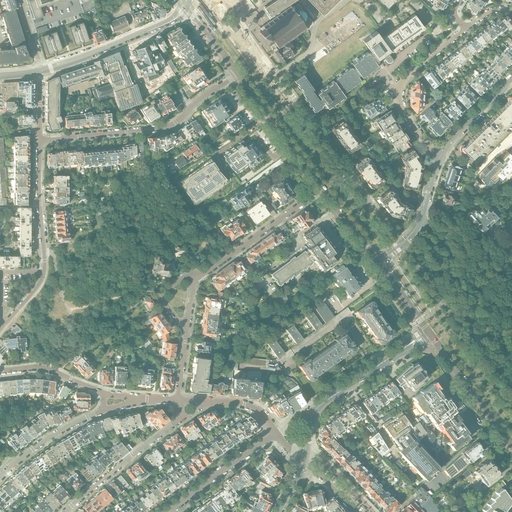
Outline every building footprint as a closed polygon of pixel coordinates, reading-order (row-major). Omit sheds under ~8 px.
[(3,0),(7,11),(14,9),(17,9),(13,0),(3,0)] [(27,0),(28,2),(27,2),(34,24),(41,22),(40,19),(43,18),(39,7),(59,0),(78,0),(80,4),(88,1),(87,0),(27,0)] [(274,0),(271,3),(265,7),(268,12),(267,13),(270,18),(270,17),(275,14),(274,13),(295,0),(309,0),(320,13),(334,0),(274,0)] [(444,7),(446,4),(439,0),(434,0),(432,4),(439,12),(441,9),(442,10),(443,8),(444,7)] [(481,9),(482,8),(469,0),(466,6),(471,10),(471,11),(471,12),(474,14),(475,13),(477,9),(478,10),(481,9)] [(154,12),(158,19),(163,17),(167,11),(155,4),(153,4),(152,6),(154,8),(153,8),(154,12)] [(290,42),(290,41),(292,40),(294,38),(296,37),(298,35),(298,36),(301,33),(302,32),(306,29),(307,29),(307,30),(309,28),(310,27),(310,26),(312,24),(312,23),(312,22),(308,17),(308,18),(306,16),(306,15),(306,14),(305,13),(304,12),(303,11),(302,10),(301,8),(301,7),(300,5),(298,5),(294,7),(293,6),(292,6),(291,6),(290,5),(289,6),(289,7),(285,10),(285,9),(284,9),(285,10),(281,13),(281,12),(279,13),(277,15),(275,17),(274,16),(272,18),(273,18),(271,19),(272,20),(268,23),(267,22),(267,23),(263,26),(263,25),(262,26),(263,26),(261,28),(260,27),(260,28),(262,30),(259,32),(269,45),(270,45),(270,46),(273,50),(274,51),(274,52),(279,48),(280,48),(281,48),(280,48),(284,45),(285,45),(284,44),(288,42),(288,43),(289,42),(290,41),(290,42)] [(91,15),(96,12),(94,8),(87,13),(90,16),(89,21),(92,19),(91,18),(92,17),(91,15)] [(145,19),(143,16),(140,17),(138,12),(136,8),(131,11),(131,12),(130,12),(133,21),(134,21),(137,22),(137,23),(141,21),(145,20),(145,19)] [(148,17),(151,16),(149,12),(147,8),(138,12),(140,17),(143,16),(145,19),(149,18),(148,17)] [(0,13),(0,17),(1,17),(2,20),(3,20),(12,48),(10,49),(10,50),(0,50),(0,64),(14,64),(15,64),(15,65),(16,65),(17,65),(29,61),(30,61),(31,61),(32,60),(32,59),(32,58),(27,43),(25,44),(16,16),(14,9),(7,11),(0,13)] [(158,19),(154,12),(153,13),(152,11),(149,12),(151,16),(153,21),(158,19)] [(410,38),(424,27),(414,14),(398,26),(381,38),(391,51),(400,44),(401,44),(410,38)] [(128,26),(127,23),(124,16),(109,23),(113,33),(128,26)] [(501,20),(507,27),(509,30),(511,28),(511,29),(511,28),(511,20),(511,21),(510,21),(507,17),(506,17),(503,19),(503,18),(501,20)] [(496,21),(495,22),(503,32),(505,31),(504,30),(507,27),(501,20),(500,18),(498,18),(496,20),(496,21)] [(501,31),(495,22),(494,22),(493,21),(491,23),(490,24),(489,26),(496,35),(497,36),(499,34),(498,33),(501,31)] [(88,42),(82,23),(76,25),(76,27),(74,28),(73,25),(67,27),(74,46),(80,44),(79,42),(81,41),(82,44),(88,42)] [(496,35),(489,26),(488,26),(486,27),(485,28),(484,30),(491,39),(496,35)] [(168,42),(180,32),(180,31),(180,30),(180,29),(179,28),(177,28),(173,31),(172,31),(166,35),(165,33),(160,35),(160,36),(162,39),(164,37),(166,39),(168,42)] [(106,41),(101,29),(90,33),(94,46),(98,44),(106,41)] [(491,39),(484,30),(483,29),(478,33),(486,43),(491,39)] [(381,38),(376,31),(363,41),(371,52),(369,53),(368,52),(352,63),(355,67),(352,69),(351,67),(335,79),(337,81),(335,83),(334,81),(329,85),(317,93),(320,98),(319,99),(312,90),(313,89),(303,74),(294,80),(296,83),(297,82),(304,93),(303,94),(315,111),(322,106),(321,105),(324,103),(328,108),(345,96),(342,92),(344,90),(345,92),(361,81),(358,77),(360,75),(361,77),(377,65),(375,63),(378,61),(376,59),(378,62),(380,60),(379,58),(382,55),(386,62),(387,62),(388,63),(389,63),(390,62),(391,62),(392,61),(392,60),(392,59),(391,58),(391,57),(392,57),(389,53),(391,51),(381,38)] [(61,51),(55,32),(49,34),(50,36),(47,37),(47,35),(41,37),(47,56),(53,54),(52,51),(54,50),(55,53),(61,51)] [(174,46),(185,37),(185,36),(184,35),(182,35),(180,32),(168,42),(170,44),(172,43),(174,46)] [(481,47),(486,43),(478,33),(473,37),(481,47)] [(166,47),(160,37),(159,36),(158,36),(156,37),(156,38),(154,39),(161,52),(164,50),(163,49),(166,47)] [(180,57),(181,57),(192,48),(185,38),(185,37),(174,46),(173,46),(174,49),(173,50),(177,56),(178,54),(180,57)] [(476,51),(481,47),(473,37),(468,41),(476,51)] [(279,48),(274,52),(281,62),(296,52),(293,48),(294,47),(292,44),(290,41),(290,42),(290,41),(289,42),(288,43),(288,42),(284,44),(285,45),(284,45),(280,48),(281,48),(280,48),(279,48)] [(476,51),(468,41),(463,45),(471,55),(476,51)] [(511,60),(511,51),(506,46),(503,48),(501,47),(504,44),(501,42),(497,46),(499,48),(503,52),(511,61),(511,60)] [(131,52),(131,54),(132,56),(133,56),(134,56),(135,59),(134,59),(135,60),(135,59),(136,62),(133,64),(133,65),(134,65),(138,74),(137,75),(138,75),(141,74),(142,77),(143,77),(143,78),(144,78),(145,78),(145,77),(146,77),(147,80),(147,81),(148,81),(151,79),(158,77),(157,76),(156,73),(161,71),(161,70),(160,67),(163,65),(162,65),(163,65),(163,64),(162,64),(158,55),(158,54),(157,54),(155,55),(153,52),(154,52),(153,51),(152,48),(153,48),(153,47),(154,46),(153,44),(151,44),(147,45),(147,44),(146,45),(145,46),(144,46),(142,47),(139,48),(137,49),(135,50),(135,49),(134,49),(134,50),(135,51),(131,52)] [(476,61),(471,55),(463,45),(458,50),(466,59),(469,57),(473,62),(474,62),(476,65),(478,63),(476,61)] [(181,60),(184,63),(196,54),(195,52),(195,50),(194,49),(192,48),(181,57),(183,59),(181,60)] [(463,62),(466,59),(458,50),(453,53),(461,63),(463,65),(465,64),(463,62)] [(141,102),(137,91),(135,84),(134,81),(132,82),(124,60),(121,61),(117,53),(118,53),(117,52),(110,55),(100,59),(108,79),(106,80),(107,84),(110,83),(110,84),(95,89),(95,90),(92,91),(94,96),(96,102),(113,96),(114,96),(120,114),(124,112),(126,111),(126,109),(138,104),(141,102)] [(507,66),(511,61),(503,52),(500,55),(498,53),(497,55),(498,56),(507,66)] [(461,63),(453,53),(448,58),(456,67),(458,66),(458,67),(461,65),(460,64),(461,63)] [(196,54),(184,63),(186,66),(187,64),(189,67),(194,64),(202,57),(202,56),(201,54),(200,54),(197,55),(196,54)] [(507,66),(498,56),(495,59),(495,60),(494,61),(503,70),(507,66)] [(456,67),(448,58),(443,62),(453,74),(455,77),(456,76),(453,72),(454,72),(457,69),(456,67)] [(61,75),(58,76),(58,77),(61,87),(97,76),(99,82),(108,79),(100,59),(92,62),(93,65),(79,69),(72,71),(61,75)] [(498,75),(503,70),(494,61),(489,66),(498,75)] [(449,76),(453,74),(443,62),(438,65),(446,76),(448,75),(449,76)] [(446,76),(438,65),(433,69),(441,78),(442,80),(447,77),(446,76)] [(498,75),(489,66),(485,71),(494,80),(498,75)] [(188,83),(204,73),(202,70),(200,70),(199,71),(197,67),(187,74),(187,73),(182,76),(185,81),(186,80),(188,83)] [(439,79),(441,78),(433,69),(428,73),(426,72),(423,74),(431,85),(430,86),(432,88),(433,87),(433,88),(437,85),(437,84),(441,81),(439,79)] [(489,84),(494,80),(485,71),(483,72),(482,72),(479,75),(480,75),(489,84)] [(206,77),(204,73),(188,83),(187,84),(189,88),(189,89),(191,92),(192,92),(207,83),(204,79),(206,78),(206,77)] [(484,89),(489,84),(480,75),(475,80),(484,89)] [(46,89),(57,86),(56,83),(58,83),(56,78),(51,79),(51,80),(46,82),(46,89)] [(484,89),(475,80),(474,79),(471,82),(469,85),(468,86),(476,94),(477,93),(479,94),(484,89)] [(16,82),(17,97),(22,97),(22,101),(22,108),(25,108),(25,107),(33,107),(33,106),(33,89),(33,88),(33,84),(33,83),(31,81),(30,81),(27,81),(26,82),(21,82),(20,82),(16,82)] [(411,90),(424,91),(424,88),(420,83),(419,82),(418,81),(417,81),(417,82),(416,82),(415,83),(415,84),(414,84),(411,87),(411,90)] [(17,112),(17,97),(16,82),(15,83),(2,84),(2,88),(2,106),(4,106),(4,112),(17,112)] [(57,93),(57,86),(46,89),(46,97),(57,93)] [(476,94),(468,86),(467,86),(466,87),(466,86),(463,89),(464,90),(461,92),(471,102),(476,97),(474,96),(476,94),(476,95),(476,94)] [(466,107),(471,102),(461,92),(459,95),(458,94),(456,96),(454,98),(463,107),(463,108),(463,107),(464,106),(466,107)] [(57,101),(57,93),(46,97),(46,105),(57,101)] [(158,100),(168,114),(171,112),(171,111),(173,109),(173,108),(171,105),(172,104),(166,95),(158,100)] [(494,116),(504,125),(505,126),(510,120),(509,120),(510,119),(509,118),(511,115),(511,96),(511,97),(510,97),(509,98),(508,99),(508,100),(508,101),(508,102),(503,107),(503,108),(502,109),(501,109),(494,116)] [(387,110),(384,106),(384,105),(380,99),(379,98),(374,102),(373,101),(367,105),(367,104),(364,106),(364,107),(363,107),(362,108),(362,109),(362,110),(363,112),(365,113),(366,112),(369,117),(378,112),(380,115),(387,110)] [(461,109),(463,107),(454,98),(450,102),(451,104),(449,106),(458,115),(463,110),(461,109)] [(168,114),(158,100),(157,99),(154,101),(153,100),(152,101),(149,103),(158,116),(161,114),(161,115),(162,115),(163,117),(165,117),(166,116),(167,114),(168,114)] [(207,120),(225,108),(222,104),(221,104),(219,100),(215,103),(214,102),(212,104),(213,104),(201,112),(204,116),(204,115),(207,120)] [(57,109),(57,101),(46,105),(46,112),(57,109)] [(158,116),(149,103),(149,102),(139,109),(139,110),(147,123),(154,119),(155,119),(158,118),(158,116)] [(424,103),(410,102),(410,105),(413,109),(413,110),(414,111),(415,112),(416,112),(417,111),(418,112),(419,111),(418,110),(423,106),(424,106),(424,103)] [(458,115),(449,106),(446,108),(445,107),(442,110),(449,117),(448,118),(451,121),(452,120),(453,121),(458,115)] [(427,118),(432,113),(435,111),(433,109),(431,110),(429,107),(421,114),(420,115),(420,116),(422,118),(423,118),(425,120),(428,118),(427,118)] [(129,111),(121,117),(119,118),(118,118),(114,118),(115,124),(119,124),(118,120),(120,119),(123,123),(124,122),(127,126),(129,125),(130,124),(131,125),(132,125),(133,125),(134,125),(135,124),(135,123),(136,122),(138,121),(141,119),(139,116),(135,111),(133,108),(129,111)] [(225,108),(207,120),(210,124),(211,127),(213,127),(223,121),(224,122),(226,120),(225,119),(229,116),(227,113),(228,112),(225,108)] [(57,116),(57,109),(46,112),(46,120),(57,116)] [(103,111),(104,125),(106,124),(107,126),(110,126),(111,124),(110,121),(110,117),(112,117),(113,116),(113,114),(112,113),(110,114),(110,113),(108,113),(108,110),(103,111)] [(381,130),(395,121),(396,120),(395,118),(390,110),(379,118),(375,121),(381,130)] [(451,122),(451,121),(448,118),(441,111),(438,113),(440,114),(437,117),(445,127),(447,127),(449,125),(449,123),(448,122),(450,121),(451,122)] [(432,113),(427,118),(428,118),(429,119),(430,118),(431,120),(434,117),(433,119),(434,120),(433,121),(432,120),(431,121),(431,120),(427,123),(429,125),(426,128),(426,129),(429,131),(430,131),(431,130),(433,132),(433,133),(436,136),(442,131),(442,130),(445,127),(437,117),(435,116),(432,113)] [(32,124),(32,121),(33,121),(33,118),(32,118),(32,115),(18,116),(18,117),(15,117),(15,116),(11,116),(12,123),(17,123),(17,125),(21,125),(21,127),(28,127),(28,124),(32,124)] [(47,123),(48,127),(49,130),(52,130),(52,131),(57,131),(57,130),(60,129),(60,128),(62,128),(62,126),(61,118),(59,118),(58,116),(57,116),(46,120),(46,123),(47,123)] [(64,118),(61,118),(62,126),(65,125),(65,128),(66,128),(67,129),(69,129),(69,128),(72,128),(70,116),(64,116),(64,118)] [(243,126),(235,116),(229,121),(229,120),(224,123),(225,124),(224,125),(230,134),(232,132),(233,134),(243,126)] [(504,125),(494,116),(488,122),(488,121),(488,122),(487,122),(488,123),(486,124),(485,124),(485,125),(485,124),(485,125),(484,126),(472,138),(473,139),(471,140),(465,145),(464,145),(463,145),(461,145),(461,146),(460,147),(460,149),(460,150),(460,151),(461,152),(462,153),(464,153),(465,153),(470,158),(471,157),(472,158),(478,152),(478,151),(477,150),(481,147),(482,148),(482,147),(483,148),(488,142),(487,142),(489,141),(494,136),(493,136),(494,135),(495,136),(499,133),(498,132),(499,131),(504,126),(504,125)] [(363,141),(346,118),(342,122),(341,120),(337,124),(337,125),(333,129),(332,130),(339,139),(340,138),(341,140),(340,141),(344,147),(348,151),(349,152),(354,148),(355,149),(360,146),(359,145),(363,141)] [(189,124),(196,133),(202,129),(195,121),(194,120),(192,121),(189,123),(189,124)] [(385,136),(399,127),(399,126),(399,125),(398,123),(397,123),(396,123),(395,121),(381,130),(383,133),(385,136)] [(190,137),(196,133),(189,124),(187,125),(186,125),(184,127),(183,128),(190,137)] [(390,141),(404,132),(403,130),(402,129),(401,129),(399,127),(385,136),(387,139),(388,138),(390,141)] [(190,137),(183,128),(182,129),(181,129),(178,131),(185,141),(190,137)] [(185,141),(178,131),(172,135),(177,144),(178,145),(184,141),(185,141)] [(398,144),(408,138),(404,132),(390,141),(392,144),(394,147),(398,144)] [(177,144),(172,135),(171,135),(170,134),(165,137),(172,147),(177,144)] [(176,154),(172,147),(165,137),(165,136),(163,137),(162,137),(161,136),(159,136),(157,138),(157,149),(158,149),(158,152),(159,154),(169,148),(174,155),(176,154)] [(156,150),(157,149),(157,138),(147,139),(148,147),(148,148),(150,148),(152,148),(153,150),(156,150)] [(409,140),(408,138),(398,144),(401,150),(410,145),(409,143),(408,142),(409,142),(409,140)] [(134,142),(136,156),(138,156),(139,157),(143,156),(144,155),(144,151),(145,151),(145,149),(145,147),(142,148),(141,141),(139,140),(136,140),(134,142)] [(199,151),(195,146),(198,144),(195,141),(191,144),(193,146),(182,153),(183,154),(181,156),(182,156),(173,162),(179,171),(183,169),(182,167),(191,161),(188,158),(199,151)] [(244,144),(241,141),(238,143),(239,144),(235,147),(236,149),(235,150),(234,148),(223,156),(225,158),(225,159),(224,159),(233,171),(234,170),(236,173),(246,166),(245,164),(246,163),(248,166),(261,157),(261,156),(262,155),(262,154),(260,150),(259,150),(257,151),(256,151),(257,151),(256,152),(254,150),(255,149),(256,149),(255,149),(254,148),(254,147),(253,145),(251,144),(251,145),(250,144),(249,145),(247,142),(244,144)] [(135,156),(136,156),(134,142),(131,142),(130,144),(127,144),(128,145),(129,159),(133,158),(132,157),(135,157),(135,156)] [(76,165),(75,152),(75,150),(74,150),(73,149),(72,149),(71,150),(70,151),(68,151),(69,165),(76,165)] [(419,175),(421,168),(422,164),(420,161),(419,161),(418,159),(419,158),(413,150),(412,149),(407,153),(406,152),(401,155),(402,156),(397,159),(402,167),(398,184),(403,185),(402,187),(408,188),(409,187),(414,188),(416,187),(418,179),(419,178),(417,177),(418,175),(419,175)] [(511,149),(509,153),(507,151),(501,157),(503,159),(500,162),(497,159),(482,175),(481,175),(480,176),(479,177),(477,179),(480,181),(482,180),(481,180),(482,181),(482,182),(483,182),(484,183),(485,183),(486,182),(488,184),(490,182),(491,182),(496,177),(497,177),(499,179),(511,164),(511,149)] [(69,165),(68,151),(65,151),(65,150),(63,150),(62,150),(61,151),(61,152),(62,166),(66,166),(67,168),(69,167),(69,165)] [(83,167),(82,152),(82,151),(81,150),(78,150),(77,152),(75,152),(76,165),(76,172),(80,171),(79,167),(83,167)] [(110,166),(108,151),(106,151),(106,150),(105,150),(104,150),(103,150),(102,150),(102,151),(102,152),(103,165),(107,164),(107,166),(110,166)] [(55,166),(62,166),(61,152),(58,152),(57,151),(55,151),(54,152),(54,154),(55,166)] [(202,162),(201,160),(172,181),(192,209),(197,209),(238,180),(217,151),(202,162)] [(55,168),(55,166),(54,154),(51,154),(50,153),(48,153),(47,155),(47,161),(46,162),(47,165),(48,166),(48,169),(55,168)] [(382,180),(386,177),(382,171),(369,153),(364,157),(363,156),(359,159),(360,160),(355,164),(355,165),(361,174),(363,173),(364,175),(362,176),(370,186),(372,187),(377,183),(378,184),(383,181),(382,180)] [(448,171),(460,175),(462,172),(463,172),(464,169),(462,168),(462,167),(462,165),(459,161),(456,163),(458,164),(457,166),(456,165),(455,165),(456,165),(454,164),(453,164),(451,164),(452,164),(451,163),(450,167),(450,168),(449,167),(448,171)] [(269,179),(275,174),(273,171),(266,175),(269,179)] [(446,177),(458,181),(459,178),(461,178),(462,175),(460,175),(448,171),(447,174),(445,177),(446,177)] [(53,183),(67,183),(68,176),(67,176),(56,176),(55,172),(54,172),(54,176),(53,176),(53,179),(52,180),(52,182),(53,183)] [(458,181),(446,177),(446,178),(446,179),(445,179),(445,181),(445,182),(444,186),(444,185),(446,186),(445,186),(448,188),(449,187),(451,188),(451,187),(456,189),(457,185),(458,185),(459,181),(458,181)] [(275,194),(286,186),(284,183),(285,183),(282,179),(282,180),(281,179),(278,181),(279,182),(275,185),(275,184),(272,186),(272,187),(269,189),(271,193),(272,193),(273,194),(274,193),(275,194)] [(275,194),(279,199),(290,191),(288,189),(288,188),(287,186),(286,186),(275,194)] [(410,206),(412,201),(402,198),(397,192),(393,186),(388,189),(384,192),(385,194),(380,197),(379,199),(387,210),(389,209),(390,210),(388,211),(391,214),(404,218),(406,218),(408,217),(409,211),(411,212),(412,206),(410,206)] [(252,189),(250,188),(249,188),(248,188),(247,189),(247,188),(242,191),(236,195),(231,199),(235,204),(233,205),(235,208),(238,206),(240,207),(248,201),(246,198),(251,194),(250,192),(251,192),(252,190),(252,189)] [(290,191),(279,199),(283,205),(283,204),(284,205),(287,203),(286,202),(291,199),(294,197),(294,196),(292,193),(291,193),(290,191)] [(459,200),(456,199),(457,197),(448,195),(448,196),(444,196),(443,201),(446,202),(446,203),(452,205),(453,205),(453,204),(457,205),(458,203),(459,203),(459,200)] [(466,196),(462,195),(461,198),(465,200),(464,202),(467,203),(469,201),(471,197),(466,196)] [(67,204),(67,197),(53,197),(53,199),(52,200),(52,202),(53,204),(59,204),(59,205),(60,206),(64,206),(65,205),(65,204),(67,204)] [(221,206),(227,202),(225,199),(217,204),(220,210),(222,209),(223,209),(223,208),(223,209),(221,206)] [(252,206),(262,219),(269,214),(263,207),(264,206),(262,204),(262,205),(259,201),(252,206)] [(262,219),(252,206),(246,211),(248,214),(247,215),(249,217),(250,217),(255,224),(262,219)] [(468,214),(467,215),(482,232),(487,227),(489,229),(492,226),(490,225),(498,217),(502,216),(501,213),(499,206),(492,208),(491,208),(489,210),(485,207),(483,209),(482,208),(481,209),(478,212),(477,210),(476,211),(474,210),(472,211),(471,212),(470,212),(468,213),(468,214)] [(68,216),(67,211),(73,210),(73,207),(66,208),(66,211),(65,211),(54,212),(54,214),(54,217),(54,218),(68,216)] [(296,225),(309,215),(308,214),(307,213),(306,212),(305,213),(303,210),(287,222),(287,224),(292,220),(296,225)] [(19,222),(19,227),(29,228),(32,228),(33,222),(31,222),(31,218),(33,218),(33,213),(29,213),(19,213),(19,217),(13,217),(13,222),(19,222)] [(309,215),(296,225),(299,230),(295,233),(295,235),(312,222),(313,222),(311,218),(310,216),(309,216),(309,215)] [(55,223),(55,224),(67,223),(67,222),(68,222),(68,219),(70,218),(70,217),(74,217),(73,216),(68,216),(54,218),(55,220),(54,221),(54,222),(55,223)] [(231,225),(238,236),(239,235),(240,235),(241,234),(241,233),(245,231),(242,228),(244,226),(239,219),(231,225)] [(238,236),(231,225),(230,223),(224,227),(220,229),(221,231),(220,231),(221,233),(222,232),(226,239),(228,237),(230,240),(234,237),(235,237),(238,236)] [(288,230),(284,225),(280,228),(284,234),(288,230)] [(332,258),(331,256),(330,255),(334,251),(330,246),(329,247),(326,243),(327,242),(316,227),(303,236),(309,244),(310,243),(312,245),(306,249),(304,245),(282,261),(284,263),(270,274),(278,286),(293,275),(293,276),(312,262),(311,261),(314,259),(323,272),(336,262),(335,262),(336,261),(334,257),(332,258)] [(272,233),(268,237),(274,245),(279,242),(283,239),(279,233),(277,235),(275,232),(273,234),(272,233)] [(69,242),(69,233),(56,235),(56,237),(56,239),(55,240),(55,241),(55,242),(56,243),(69,242)] [(19,247),(19,251),(29,252),(32,252),(32,246),(31,246),(31,242),(32,242),(32,237),(29,237),(19,237),(19,241),(13,241),(13,247),(19,247)] [(274,245),(268,237),(264,239),(263,239),(261,240),(261,241),(259,243),(264,249),(269,245),(270,246),(272,245),(275,249),(276,249),(274,245)] [(182,250),(180,242),(170,246),(173,253),(182,250)] [(256,245),(251,248),(256,256),(260,253),(259,252),(264,249),(259,243),(258,243),(256,244),(256,245)] [(245,263),(249,269),(253,266),(251,264),(250,265),(249,263),(252,261),(253,261),(258,257),(256,256),(251,248),(247,251),(248,252),(245,254),(247,256),(246,257),(247,260),(244,262),(245,263)] [(13,270),(13,267),(13,256),(9,256),(9,250),(3,250),(3,256),(0,256),(0,269),(4,270),(4,268),(8,268),(8,270),(13,270)] [(170,271),(171,266),(168,266),(169,260),(163,259),(164,257),(155,255),(151,276),(160,278),(161,275),(169,277),(169,276),(170,275),(170,273),(170,271)] [(247,270),(249,269),(245,263),(242,266),(239,262),(237,264),(235,261),(232,263),(240,274),(245,271),(247,270)] [(240,274),(232,263),(229,264),(227,265),(227,266),(226,266),(235,278),(240,274)] [(339,285),(350,276),(348,273),(349,272),(345,266),(344,267),(342,265),(334,270),(333,269),(330,271),(333,275),(330,278),(336,286),(339,285)] [(235,278),(226,266),(224,268),(223,268),(222,269),(222,270),(221,270),(230,282),(235,278)] [(225,286),(230,282),(221,270),(219,272),(218,272),(217,273),(216,274),(225,286)] [(223,287),(225,286),(216,274),(214,276),(212,278),(214,281),(212,282),(218,291),(223,287)] [(350,276),(339,285),(343,290),(346,294),(345,294),(348,298),(351,295),(350,295),(355,291),(359,288),(357,285),(355,282),(350,276)] [(342,299),(335,289),(332,291),(339,301),(342,299)] [(328,299),(334,295),(331,290),(324,295),(328,299)] [(286,300),(285,296),(283,292),(272,300),(277,306),(286,300)] [(204,306),(219,308),(225,308),(226,300),(223,300),(224,296),(217,295),(217,298),(214,298),(213,297),(212,297),(212,298),(207,298),(206,301),(205,302),(204,306)] [(154,304),(153,303),(153,302),(153,301),(152,301),(150,298),(149,297),(146,297),(143,298),(145,300),(144,301),(146,304),(145,305),(149,312),(151,310),(154,308),(152,305),(154,304)] [(132,308),(141,301),(140,299),(129,306),(130,308),(132,307),(132,308)] [(334,317),(323,302),(315,309),(312,311),(311,311),(304,316),(315,331),(332,318),(334,317)] [(368,328),(382,318),(373,305),(374,305),(372,302),(370,303),(370,302),(365,305),(365,306),(361,309),(361,308),(356,311),(360,317),(368,328)] [(219,311),(219,308),(204,306),(203,312),(216,314),(217,311),(219,311)] [(153,325),(163,318),(163,317),(164,316),(162,313),(160,314),(159,312),(157,313),(155,310),(150,314),(148,312),(141,317),(146,324),(148,322),(149,322),(150,321),(152,323),(153,325)] [(216,318),(216,314),(203,312),(202,319),(218,322),(218,319),(216,318)] [(153,325),(157,330),(167,323),(168,322),(166,319),(164,319),(163,318),(153,325)] [(382,318),(368,328),(376,339),(375,339),(379,344),(380,343),(393,335),(392,334),(393,333),(391,330),(388,326),(382,318)] [(217,328),(218,322),(202,319),(202,326),(217,328)] [(162,338),(168,336),(167,333),(166,332),(171,329),(171,328),(172,328),(170,324),(168,325),(167,323),(157,330),(161,336),(162,338)] [(303,339),(293,325),(286,330),(296,344),(303,339)] [(216,335),(217,328),(202,326),(201,330),(202,331),(202,335),(208,335),(208,336),(212,337),(211,340),(218,341),(221,341),(222,337),(220,337),(220,335),(216,335)] [(336,342),(345,356),(349,353),(353,350),(353,349),(354,348),(351,345),(352,344),(350,341),(349,342),(347,340),(347,339),(344,335),(341,337),(335,341),(336,342)] [(3,340),(7,348),(17,347),(16,338),(13,339),(13,336),(7,337),(7,339),(3,340)] [(16,338),(17,347),(17,349),(19,349),(20,349),(20,352),(25,351),(24,346),(26,346),(25,336),(19,337),(19,336),(16,336),(16,338)] [(162,349),(175,351),(175,350),(176,350),(177,347),(175,346),(176,344),(169,343),(169,341),(168,336),(162,338),(163,342),(162,349)] [(278,358),(280,356),(282,354),(284,353),(274,339),(267,344),(277,358),(278,358)] [(210,353),(211,345),(209,345),(209,343),(207,343),(204,342),(199,341),(199,343),(198,343),(196,344),(196,346),(195,351),(208,353),(210,353)] [(328,368),(345,356),(336,342),(318,355),(328,368)] [(76,367),(85,359),(86,358),(83,356),(84,356),(82,354),(84,352),(83,351),(85,349),(83,346),(78,351),(80,354),(77,357),(76,356),(74,358),(75,359),(72,361),(74,364),(73,365),(76,368),(76,367)] [(175,351),(162,349),(160,348),(159,351),(162,351),(161,356),(168,357),(167,360),(173,361),(173,358),(174,358),(174,357),(175,357),(176,354),(174,353),(175,351)] [(231,370),(231,366),(231,364),(231,363),(231,360),(233,355),(226,354),(226,358),(228,360),(228,362),(227,363),(225,370),(223,384),(226,385),(225,389),(231,389),(232,378),(232,377),(232,370),(231,370)] [(328,368),(318,355),(309,361),(308,360),(299,366),(302,371),(303,370),(306,375),(305,375),(309,380),(310,379),(310,380),(314,378),(328,368)] [(208,393),(210,378),(207,378),(210,359),(194,357),(192,373),(194,374),(193,379),(191,379),(190,389),(190,390),(190,391),(191,392),(192,392),(193,392),(208,393)] [(123,378),(125,378),(125,367),(127,367),(127,361),(126,358),(124,359),(124,367),(114,367),(114,370),(112,370),(112,381),(114,381),(114,386),(120,386),(120,383),(123,383),(123,378)] [(80,372),(89,363),(90,363),(87,360),(86,361),(85,359),(76,367),(80,372)] [(94,369),(89,363),(80,372),(82,375),(83,374),(86,377),(88,374),(89,375),(93,371),(92,370),(94,369)] [(396,378),(395,379),(395,380),(399,385),(403,390),(404,391),(405,390),(406,389),(409,394),(429,379),(425,374),(426,373),(422,368),(421,368),(417,363),(414,366),(413,365),(396,378)] [(150,380),(150,373),(152,373),(153,369),(146,368),(146,370),(135,369),(134,375),(138,375),(137,385),(142,386),(142,385),(145,385),(145,386),(150,387),(151,380),(150,380)] [(171,382),(172,377),(173,369),(162,368),(160,387),(161,387),(160,389),(164,389),(164,388),(170,389),(171,385),(172,385),(172,382),(171,382)] [(110,384),(111,370),(102,370),(101,372),(99,372),(99,382),(99,383),(101,383),(101,384),(110,384)] [(40,393),(46,394),(49,381),(43,380),(44,379),(42,378),(42,380),(40,393)] [(211,378),(210,378),(208,393),(211,393),(215,394),(215,393),(216,394),(218,394),(219,394),(220,394),(221,394),(222,394),(222,393),(224,394),(225,389),(226,385),(223,384),(222,384),(221,383),(218,382),(214,381),(215,378),(211,378)] [(238,395),(245,396),(246,380),(246,379),(232,378),(231,389),(231,393),(235,393),(235,396),(236,396),(236,395),(238,395),(238,396),(238,395)] [(17,393),(15,380),(10,381),(9,379),(8,380),(8,381),(10,394),(16,393),(17,393)] [(23,393),(22,379),(16,380),(16,379),(15,379),(15,380),(17,393),(23,393)] [(49,381),(46,394),(46,396),(47,397),(47,398),(54,399),(58,385),(56,384),(57,383),(58,383),(55,379),(55,380),(53,381),(50,381),(50,380),(49,380),(49,381)] [(4,395),(10,394),(8,381),(3,381),(3,380),(1,380),(1,381),(4,395)] [(246,380),(245,396),(246,396),(246,398),(247,398),(256,401),(258,398),(259,398),(259,396),(260,397),(261,386),(261,381),(246,380)] [(385,386),(393,397),(397,394),(399,393),(398,392),(390,382),(388,383),(387,383),(386,384),(385,385),(385,386)] [(424,390),(423,390),(420,392),(420,393),(413,398),(415,401),(413,402),(420,411),(421,410),(423,413),(427,411),(428,412),(412,423),(414,427),(409,430),(405,426),(409,423),(400,411),(384,423),(382,425),(398,446),(396,448),(398,451),(397,451),(426,481),(439,469),(437,466),(438,465),(420,446),(415,442),(418,440),(421,440),(421,437),(422,437),(423,439),(422,439),(424,441),(425,442),(426,443),(427,443),(428,443),(429,443),(430,443),(431,442),(432,442),(432,441),(433,441),(433,440),(433,439),(434,438),(434,437),(434,436),(433,435),(433,434),(432,432),(431,432),(430,431),(433,431),(433,428),(436,427),(438,430),(441,428),(452,442),(449,445),(450,446),(452,450),(457,446),(464,441),(468,438),(469,438),(467,435),(468,434),(459,422),(458,423),(454,418),(457,417),(453,412),(455,410),(453,407),(454,406),(447,396),(446,397),(443,398),(442,397),(441,398),(440,396),(441,396),(434,386),(433,387),(431,384),(424,390)] [(69,394),(70,390),(71,391),(71,390),(69,390),(69,389),(68,389),(69,388),(67,387),(66,388),(65,387),(66,387),(65,386),(65,387),(63,386),(61,388),(59,388),(58,390),(60,391),(59,392),(58,391),(57,395),(58,395),(58,396),(61,397),(61,396),(65,398),(67,393),(68,394),(69,394)] [(388,401),(393,397),(385,386),(383,387),(381,387),(379,389),(379,390),(388,401)] [(291,395),(299,407),(305,403),(297,390),(293,392),(294,393),(291,395)] [(388,401),(379,390),(378,390),(377,391),(376,392),(375,393),(374,394),(382,405),(385,404),(386,404),(388,403),(388,402),(388,401)] [(288,414),(292,411),(284,398),(283,397),(284,396),(282,393),(281,393),(282,395),(278,398),(275,394),(272,395),(276,400),(284,413),(285,414),(286,414),(287,413),(288,414)] [(376,410),(382,405),(374,394),(373,394),(372,394),(370,396),(370,397),(368,398),(376,410)] [(299,407),(291,395),(288,397),(287,396),(284,398),(292,411),(294,410),(295,410),(299,407)] [(376,410),(368,398),(366,399),(365,399),(364,400),(364,401),(362,403),(370,414),(376,410)] [(82,400),(75,400),(73,400),(73,403),(73,405),(71,405),(71,407),(73,407),(73,409),(76,410),(81,410),(87,410),(88,409),(88,406),(89,405),(89,404),(89,402),(89,401),(88,401),(82,401),(82,400)] [(284,413),(276,400),(275,401),(274,400),(272,401),(272,403),(271,403),(272,404),(270,405),(268,407),(271,410),(272,410),(275,415),(276,415),(277,417),(278,417),(278,418),(280,418),(281,417),(281,416),(281,415),(284,413)] [(352,407),(359,417),(361,420),(365,417),(360,410),(356,405),(352,407)] [(55,412),(61,422),(66,419),(67,420),(71,418),(70,416),(71,416),(69,413),(70,412),(69,412),(71,410),(70,408),(69,408),(68,406),(63,408),(64,409),(60,412),(59,410),(55,412)] [(359,417),(352,407),(351,406),(350,406),(348,408),(348,409),(346,410),(354,421),(359,417)] [(54,424),(47,413),(46,412),(46,411),(44,413),(41,408),(38,410),(40,414),(39,414),(47,427),(49,425),(49,426),(51,426),(54,424)] [(152,420),(162,413),(159,409),(156,412),(154,410),(150,413),(149,412),(148,413),(147,411),(144,414),(145,415),(144,416),(145,416),(144,417),(146,420),(147,419),(146,420),(148,422),(146,424),(144,420),(141,420),(142,425),(143,427),(152,420)] [(61,423),(61,422),(55,412),(54,410),(51,412),(50,411),(47,413),(54,424),(54,426),(56,424),(57,425),(58,425),(61,423)] [(205,414),(204,415),(212,427),(211,428),(212,429),(211,429),(213,432),(216,429),(214,427),(214,426),(213,427),(212,425),(214,424),(215,424),(217,423),(216,422),(218,421),(217,421),(219,419),(217,415),(218,414),(215,410),(213,412),(212,411),(208,414),(207,412),(205,414)] [(354,421),(346,410),(344,412),(343,412),(342,412),(341,413),(341,414),(340,414),(348,425),(349,425),(354,421)] [(142,425),(141,420),(139,420),(138,417),(137,413),(134,414),(133,413),(130,415),(134,428),(134,429),(141,427),(141,424),(142,424),(142,425)] [(152,420),(143,427),(145,429),(150,425),(152,427),(153,426),(155,429),(158,427),(168,420),(162,413),(152,420)] [(47,427),(39,414),(36,416),(37,417),(34,419),(42,431),(43,431),(45,429),(46,428),(45,428),(47,427)] [(134,428),(130,415),(129,414),(126,415),(125,416),(123,417),(128,431),(128,432),(132,436),(133,436),(130,431),(131,431),(131,429),(134,428)] [(211,426),(204,415),(203,414),(201,415),(200,415),(197,417),(197,418),(201,423),(200,424),(202,426),(204,429),(207,427),(208,428),(211,426)] [(348,425),(340,414),(339,415),(338,415),(336,417),(335,418),(336,419),(343,429),(346,426),(349,430),(350,429),(352,431),(353,430),(349,425),(348,425)] [(242,420),(251,433),(254,430),(255,431),(256,431),(258,429),(258,428),(256,424),(256,423),(255,422),(254,420),(253,420),(252,419),(249,416),(246,415),(246,416),(247,417),(245,418),(242,420)] [(120,431),(116,418),(116,417),(115,416),(112,417),(112,418),(110,419),(113,429),(114,434),(115,434),(116,433),(118,433),(117,431),(120,431)] [(128,431),(123,417),(122,416),(116,418),(120,431),(123,437),(124,437),(126,437),(125,434),(123,435),(123,433),(125,432),(124,431),(128,431)] [(113,429),(110,419),(109,417),(104,418),(108,429),(110,429),(110,430),(113,429)] [(42,431),(34,419),(33,418),(30,421),(31,422),(28,424),(37,435),(37,436),(37,435),(38,435),(39,435),(40,434),(40,433),(41,433),(40,432),(42,431)] [(108,429),(104,418),(98,420),(102,432),(105,431),(105,430),(108,429)] [(344,429),(343,429),(336,419),(335,419),(335,418),(332,420),(333,421),(331,423),(340,435),(342,434),(342,433),(341,431),(344,429)] [(103,435),(102,432),(98,420),(98,421),(95,422),(91,423),(97,436),(100,435),(101,437),(104,435),(103,435)] [(251,434),(251,433),(242,420),(235,425),(243,438),(247,435),(248,436),(251,434)] [(186,425),(195,438),(196,438),(196,437),(197,436),(196,435),(199,433),(198,430),(198,429),(197,427),(196,427),(194,425),(194,424),(194,423),(193,422),(192,422),(191,421),(186,425)] [(37,435),(28,424),(25,426),(25,425),(23,426),(21,423),(20,422),(19,423),(20,424),(32,439),(37,435)] [(93,438),(97,436),(91,423),(90,424),(90,423),(86,425),(86,426),(84,427),(91,441),(94,439),(93,438)] [(335,439),(340,435),(331,423),(330,424),(328,424),(326,425),(325,427),(326,427),(334,437),(335,439)] [(27,443),(32,439),(20,424),(19,425),(21,428),(19,429),(20,430),(18,431),(27,443)] [(370,433),(374,430),(370,424),(366,427),(369,431),(366,433),(367,435),(370,433)] [(195,438),(186,425),(183,427),(182,427),(181,427),(181,428),(180,429),(183,435),(183,437),(185,439),(186,439),(188,441),(191,439),(192,440),(193,438),(194,439),(195,438)] [(243,438),(235,425),(232,427),(231,426),(229,428),(237,441),(239,439),(240,440),(241,440),(242,439),(243,439),(243,438)] [(232,445),(224,433),(221,429),(219,426),(217,428),(219,430),(221,432),(220,433),(221,435),(218,437),(226,449),(232,445)] [(91,441),(84,427),(81,429),(80,429),(77,430),(77,431),(85,443),(90,440),(91,441)] [(332,440),(334,437),(326,427),(325,428),(323,428),(322,429),(322,430),(322,431),(319,434),(319,436),(321,437),(319,439),(319,440),(321,442),(320,443),(321,444),(321,446),(323,448),(332,440)] [(237,441),(229,428),(226,430),(227,431),(224,433),(232,445),(233,445),(235,443),(235,442),(237,441)] [(387,450),(375,430),(369,435),(371,437),(375,443),(371,446),(380,455),(387,450)] [(27,443),(18,431),(15,434),(14,433),(12,435),(21,446),(22,446),(23,446),(25,446),(25,445),(26,444),(26,443),(27,443)] [(84,443),(85,443),(77,431),(77,432),(75,433),(75,432),(74,432),(72,433),(71,435),(79,446),(84,443)] [(169,439),(176,449),(181,445),(182,446),(184,445),(177,434),(175,435),(175,434),(172,436),(170,436),(169,438),(169,439)] [(226,450),(226,449),(218,437),(214,440),(213,439),(213,438),(210,434),(208,435),(210,437),(221,453),(223,451),(224,451),(225,450),(226,450)] [(21,446),(12,435),(9,437),(6,439),(8,442),(8,443),(9,445),(11,445),(14,450),(16,451),(19,448),(21,446)] [(79,446),(71,435),(70,436),(68,435),(66,437),(66,438),(70,446),(71,446),(73,450),(79,446)] [(221,453),(210,437),(208,438),(210,440),(211,440),(211,442),(207,445),(215,456),(217,456),(218,455),(219,454),(221,453)] [(68,453),(73,450),(71,446),(70,446),(66,438),(64,439),(63,439),(61,440),(60,442),(63,446),(68,453)] [(171,452),(176,449),(169,439),(168,439),(166,439),(165,441),(166,441),(162,444),(161,443),(159,445),(168,457),(171,456),(170,455),(172,453),(171,452)] [(111,448),(119,458),(123,455),(123,454),(124,455),(127,453),(127,452),(131,448),(128,444),(127,444),(126,442),(122,445),(118,440),(114,444),(116,445),(111,448)] [(329,452),(337,444),(332,440),(323,448),(326,451),(327,450),(329,452)] [(70,458),(68,453),(63,446),(60,442),(59,443),(57,442),(55,444),(56,446),(62,456),(65,455),(66,456),(65,456),(68,459),(70,458)] [(333,457),(334,457),(342,449),(339,446),(341,444),(339,442),(337,444),(329,452),(331,454),(330,455),(333,457)] [(471,461),(473,458),(477,455),(477,456),(479,454),(478,452),(482,450),(482,449),(482,448),(480,446),(480,445),(478,442),(477,442),(476,443),(476,442),(461,453),(462,454),(444,470),(450,478),(471,461)] [(64,460),(62,456),(56,446),(55,444),(55,445),(53,446),(52,446),(50,447),(49,448),(50,449),(57,460),(59,458),(62,462),(64,460)] [(210,460),(215,456),(207,445),(203,448),(202,447),(202,446),(201,444),(199,445),(200,446),(202,448),(210,460)] [(210,460),(202,448),(200,446),(199,445),(201,449),(195,453),(204,465),(207,463),(208,463),(209,462),(209,461),(210,460)] [(152,451),(150,453),(152,455),(159,463),(161,461),(160,459),(162,458),(158,453),(160,451),(157,447),(155,449),(155,448),(151,451),(152,451)] [(119,458),(111,448),(110,449),(110,448),(108,450),(107,449),(104,451),(112,460),(113,462),(115,461),(116,461),(117,461),(119,459),(119,458)] [(57,460),(50,449),(48,450),(47,450),(44,451),(44,452),(44,453),(51,464),(57,460)] [(112,460),(104,451),(103,449),(101,451),(102,452),(99,454),(108,465),(110,463),(110,461),(112,460)] [(339,462),(347,454),(343,449),(342,449),(334,457),(336,459),(336,461),(337,462),(338,462),(339,462)] [(52,464),(51,464),(44,453),(43,454),(41,453),(39,455),(39,456),(46,467),(52,464)] [(160,465),(159,463),(152,455),(150,453),(148,454),(148,453),(144,456),(145,457),(143,458),(146,461),(147,460),(152,466),(155,464),(157,467),(158,469),(157,470),(158,471),(162,468),(160,465)] [(201,467),(204,465),(195,453),(190,457),(199,469),(200,469),(201,468),(201,467)] [(344,467),(353,458),(358,453),(357,453),(355,454),(354,453),(351,456),(349,453),(347,454),(339,462),(339,463),(339,464),(340,465),(342,465),(344,467)] [(105,467),(108,465),(99,454),(96,456),(96,455),(93,457),(102,468),(104,466),(105,467)] [(46,468),(46,467),(39,456),(36,458),(35,458),(32,460),(32,461),(40,472),(43,470),(44,470),(46,468)] [(259,471),(263,474),(274,462),(271,459),(271,457),(269,456),(268,456),(265,459),(264,461),(256,469),(259,472),(259,471)] [(102,468),(93,457),(91,458),(92,460),(89,462),(98,473),(101,470),(100,469),(102,468)] [(194,472),(199,469),(190,457),(184,462),(192,474),(194,472)] [(348,472),(358,463),(353,458),(344,467),(344,468),(343,468),(346,471),(346,470),(348,472)] [(480,479),(496,466),(491,460),(489,460),(487,461),(487,460),(484,463),(478,467),(478,468),(474,471),(475,472),(475,473),(476,474),(477,474),(480,479)] [(40,472),(32,461),(30,463),(28,463),(26,465),(26,466),(34,476),(38,474),(40,477),(43,476),(40,472)] [(95,475),(98,473),(89,462),(86,464),(85,463),(83,465),(84,466),(92,476),(94,475),(95,475)] [(131,467),(139,477),(142,475),(142,476),(146,473),(146,472),(145,470),(144,470),(140,466),(141,465),(139,462),(138,462),(137,462),(136,463),(135,463),(134,464),(133,465),(131,467)] [(189,476),(192,474),(184,462),(178,467),(186,478),(187,478),(188,478),(189,477),(189,476)] [(274,462),(263,474),(262,475),(268,481),(266,483),(272,486),(274,484),(275,484),(278,481),(277,480),(280,477),(279,476),(281,474),(279,472),(280,470),(281,469),(278,467),(279,466),(279,465),(276,462),(275,462),(274,462)] [(84,483),(77,475),(75,473),(73,471),(77,468),(73,463),(65,469),(66,471),(69,471),(72,475),(66,480),(69,483),(69,485),(70,486),(71,486),(75,490),(76,490),(77,490),(79,489),(78,488),(84,483)] [(186,478),(178,467),(173,470),(172,469),(172,468),(170,466),(168,463),(167,464),(180,482),(182,481),(183,481),(184,481),(185,480),(186,478)] [(351,476),(353,478),(363,468),(358,463),(348,472),(349,473),(349,474),(350,475),(350,476),(351,476)] [(178,484),(180,482),(167,464),(164,467),(165,468),(166,468),(168,471),(169,471),(170,471),(170,472),(166,476),(174,487),(175,487),(176,487),(177,486),(178,484)] [(358,483),(368,473),(364,469),(368,465),(367,464),(363,468),(353,478),(355,479),(355,481),(357,482),(358,483)] [(38,482),(34,476),(26,466),(24,468),(22,468),(20,470),(20,471),(29,481),(33,478),(34,479),(37,483),(38,482)] [(92,477),(92,476),(84,466),(81,468),(81,467),(78,469),(87,480),(89,479),(90,479),(92,477)] [(496,466),(480,479),(483,482),(485,486),(500,474),(501,472),(498,469),(496,466)] [(139,477),(131,467),(129,468),(128,469),(126,470),(126,471),(125,471),(125,472),(125,473),(127,476),(128,476),(132,481),(135,478),(136,480),(139,477)] [(243,483),(245,485),(250,492),(251,490),(247,484),(250,482),(249,481),(251,479),(251,477),(250,475),(250,474),(248,471),(245,468),(244,468),(243,469),(242,469),(239,472),(239,473),(238,474),(244,482),(243,483)] [(362,488),(363,488),(373,478),(370,476),(372,473),(372,472),(373,470),(372,469),(368,473),(358,483),(360,485),(360,486),(361,487),(362,488)] [(466,478),(471,474),(467,470),(462,474),(461,475),(463,477),(464,476),(466,478)] [(29,482),(29,481),(20,471),(18,474),(16,473),(14,475),(14,476),(14,477),(23,487),(28,483),(29,484),(28,484),(30,486),(32,485),(29,482)] [(242,487),(245,485),(243,483),(244,482),(238,474),(236,474),(234,475),(234,476),(232,478),(240,488),(241,486),(242,487)] [(113,480),(121,490),(122,489),(127,485),(122,479),(123,478),(120,475),(115,479),(116,480),(115,480),(114,480),(113,480)] [(174,487),(166,476),(161,479),(160,478),(161,478),(159,475),(157,476),(159,479),(169,492),(171,490),(172,490),(174,489),(174,487)] [(23,487),(14,477),(12,479),(11,479),(8,481),(8,482),(9,483),(18,492),(21,489),(25,494),(28,492),(23,487)] [(240,488),(232,478),(230,479),(228,479),(227,480),(226,482),(227,483),(235,493),(234,492),(240,488)] [(368,493),(377,483),(373,478),(363,488),(365,490),(364,491),(367,493),(368,492),(368,493)] [(169,492),(159,479),(158,480),(158,481),(154,485),(163,497),(163,496),(164,496),(166,495),(166,494),(169,492)] [(117,494),(121,490),(113,480),(111,481),(112,482),(110,484),(110,485),(113,489),(117,494)] [(2,489),(14,502),(21,495),(18,492),(9,483),(5,486),(4,486),(2,488),(2,489)] [(238,497),(235,493),(227,483),(225,484),(226,485),(224,488),(223,489),(232,501),(235,498),(236,499),(238,497)] [(372,498),(373,498),(383,489),(377,483),(368,493),(370,495),(370,496),(371,498),(372,498)] [(55,489),(64,500),(65,499),(65,500),(67,497),(69,495),(60,485),(55,489)] [(163,497),(154,485),(149,489),(158,501),(160,499),(163,497)] [(414,492),(408,485),(405,487),(412,494),(414,492)] [(419,508),(422,511),(438,511),(440,510),(439,510),(441,508),(432,499),(431,497),(420,486),(415,491),(419,495),(413,500),(412,500),(419,508)] [(99,494),(107,503),(112,499),(104,488),(100,491),(101,492),(99,494)] [(502,511),(511,500),(511,501),(501,488),(495,493),(496,494),(492,498),(491,499),(492,500),(492,501),(487,504),(487,505),(487,506),(483,510),(483,511),(482,511),(502,511)] [(0,498),(6,505),(6,504),(8,506),(13,502),(14,502),(2,489),(0,490),(0,498)] [(64,500),(55,489),(50,493),(59,503),(61,502),(61,503),(64,500)] [(154,504),(158,501),(149,489),(144,493),(144,492),(142,490),(141,491),(143,494),(152,505),(154,504)] [(232,501),(223,489),(221,491),(220,490),(217,492),(225,504),(228,501),(230,503),(232,502),(232,501)] [(376,501),(378,503),(387,494),(383,489),(373,498),(373,500),(375,501),(376,501)] [(257,498),(269,504),(270,504),(271,501),(271,500),(271,499),(271,498),(272,496),(270,495),(269,494),(268,494),(268,493),(267,493),(266,493),(260,490),(259,494),(257,498)] [(324,504),(323,500),(323,498),(321,490),(319,490),(317,490),(317,491),(312,492),(315,508),(321,507),(320,506),(323,505),(324,504)] [(222,506),(225,504),(217,492),(214,495),(214,496),(212,497),(221,510),(224,508),(222,506)] [(311,510),(315,508),(312,492),(307,494),(305,493),(303,494),(303,495),(304,500),(306,508),(307,509),(311,508),(311,510)] [(59,503),(50,493),(43,499),(53,510),(54,509),(55,509),(55,508),(56,507),(57,507),(58,506),(60,504),(59,503)] [(325,510),(326,511),(328,511),(338,503),(332,498),(331,498),(331,496),(328,493),(324,498),(325,500),(323,500),(324,504),(323,505),(324,507),(326,509),(325,510)] [(107,503),(99,494),(96,496),(96,495),(92,497),(101,508),(107,503)] [(152,505),(143,494),(138,498),(147,509),(152,505)] [(381,506),(382,508),(392,499),(387,494),(378,503),(377,504),(380,507),(381,506)] [(95,511),(96,511),(101,508),(92,497),(89,500),(90,501),(88,503),(95,511)] [(219,511),(221,510),(212,497),(210,499),(209,499),(206,501),(214,511),(217,510),(219,511)] [(6,505),(0,498),(0,506),(2,509),(4,507),(5,507),(6,506),(7,507),(8,509),(10,508),(8,506),(6,504),(6,505)] [(53,510),(43,499),(42,498),(39,501),(40,502),(36,505),(38,507),(43,511),(51,511),(53,510)] [(140,511),(143,511),(147,509),(138,498),(134,501),(132,499),(131,499),(133,502),(140,511)] [(253,506),(265,511),(267,508),(268,505),(269,504),(257,498),(256,498),(253,506)] [(392,499),(382,508),(382,510),(384,511),(387,511),(389,511),(391,511),(399,505),(392,499)] [(305,511),(307,509),(306,508),(304,500),(302,501),(302,503),(302,504),(303,505),(302,507),(296,504),(294,504),(291,510),(294,511),(305,511)] [(414,511),(419,508),(412,500),(406,506),(406,507),(410,511),(414,511)] [(214,511),(206,501),(203,503),(203,504),(201,506),(205,511),(214,511)] [(247,510),(248,509),(240,501),(238,503),(247,510)] [(140,511),(133,502),(127,506),(131,511),(140,511)] [(95,511),(88,503),(85,505),(85,504),(81,507),(85,511),(95,511)] [(337,511),(341,508),(341,507),(340,506),(339,506),(337,504),(338,503),(328,511),(337,511)]
